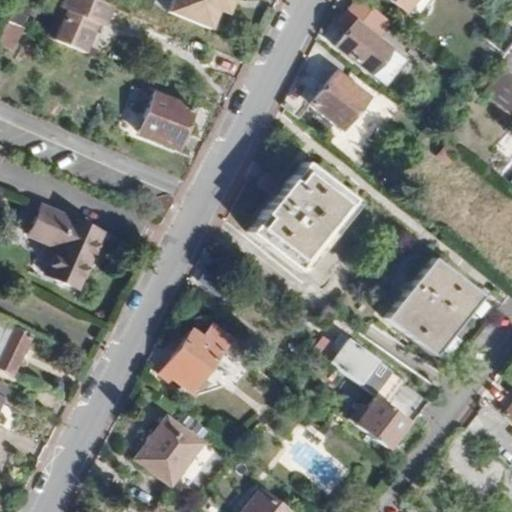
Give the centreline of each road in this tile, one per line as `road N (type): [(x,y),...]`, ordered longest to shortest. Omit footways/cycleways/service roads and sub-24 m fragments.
road 1 (residential): [(38,511),(302,0)]
road 2 (residential): [(511,323),(361,511)]
